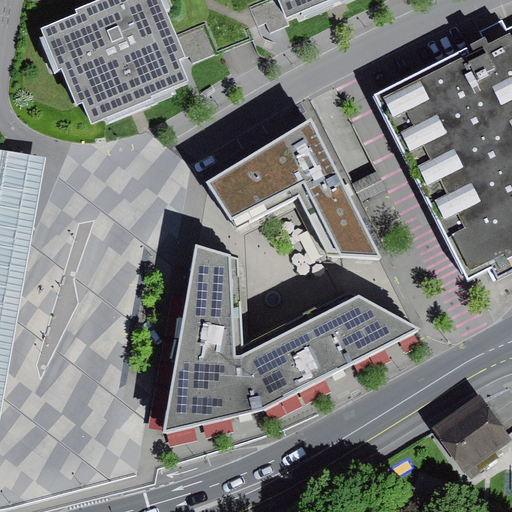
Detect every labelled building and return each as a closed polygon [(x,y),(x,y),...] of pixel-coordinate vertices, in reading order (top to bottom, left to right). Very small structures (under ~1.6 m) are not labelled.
[(77,17),(41,32),(58,74),(63,72),(77,106),(84,103),(93,125),(137,107),(188,86),(180,65),(187,63),(160,0),(108,0),(75,14),(77,17)] [(283,0),(290,17),(332,0),(283,0)] [(511,273),(511,29),(375,99),(469,281),(492,269),(498,280),(511,273)] [(383,262),(312,123),(208,185),(235,235),(299,201),(327,261),(383,262)] [(0,420),(48,158),(0,149),(0,420)] [(386,189),(377,170),(366,175),(351,183),(360,202),(386,189)] [(195,251),(161,436),(266,411),(421,334),(351,295),(241,346),(231,261),(195,251)] [(511,441),(482,401),(436,434),(465,476),(511,442),(511,441)] [(511,470),(503,470),(503,495),(511,494),(511,470)]
